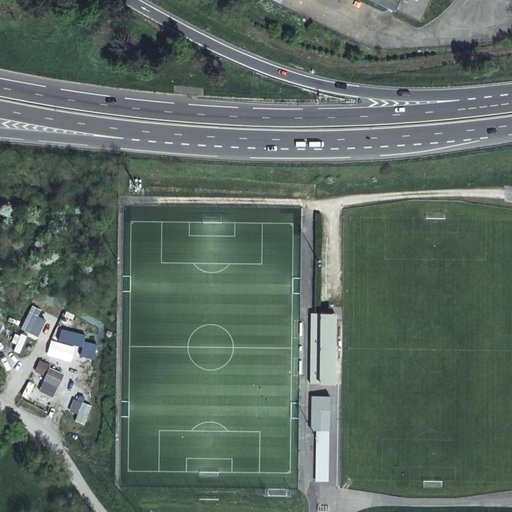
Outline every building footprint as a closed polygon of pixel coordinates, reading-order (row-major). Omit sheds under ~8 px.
[(374,0),(395,10),(396,8),(420,20),(429,0),(374,0)] [(47,315),(29,307),(20,329),(37,337),(47,315)] [(312,322),(312,345),(311,382),(319,382),(325,383),(335,383),(335,364),(336,312),(312,311),(312,322)] [(38,359),(33,370),(43,375),(48,364),(38,359)] [(73,359),(66,380),(85,386),(91,365),(73,359)] [(47,367),(38,388),(53,394),(62,374),(47,367)] [(27,397),(33,384),(27,381),(21,394),(27,397)] [(328,409),(330,409),(331,394),(327,394),(322,394),(312,394),(312,408),(315,409),(315,428),(328,428),(328,423),(328,409)] [(68,412),(76,414),(74,421),(85,424),(91,403),(73,397),(68,412)] [(317,482),(317,490),(325,490),(326,483),(317,482)] [(315,498),(315,511),(332,511),(332,499),(315,498)]
